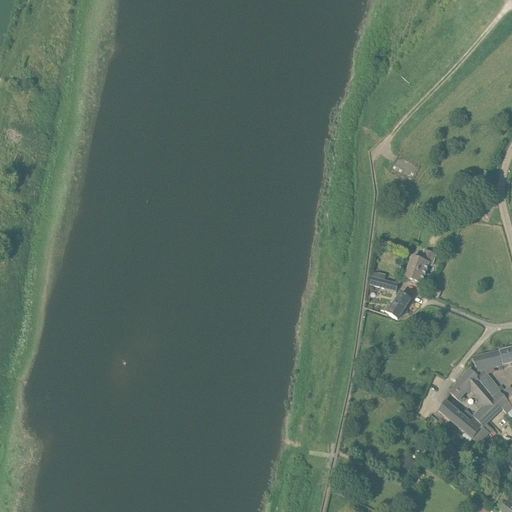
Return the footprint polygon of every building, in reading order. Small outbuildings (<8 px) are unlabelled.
[(421,262),(412,259),(405,279),(421,285),(428,265),(431,266),(435,255),(424,252),(421,262)] [(396,292),(397,285),(371,278),(369,285),(396,292)] [(399,291),(387,311),(397,317),(410,297),(399,291)] [(471,371),(502,410),(511,422),(511,388),(511,389),(509,387),(503,391),(501,387),(498,389),(488,376),(495,374),(494,369),(511,364),(511,349),(472,360),(477,368),(471,371)] [(484,428),(502,410),(471,371),(450,395),(461,403),(464,400),(462,398),(465,395),(467,396),(469,394),(478,404),(476,405),(476,407),(479,411),(473,417),(474,418),(484,428)] [(483,429),(484,428),(474,418),(472,419),(464,413),(460,416),(445,403),(438,412),(465,433),(460,440),(468,446),(472,440),(480,445),(490,434),(483,429)] [(476,511),(488,511),(476,503),(473,509),(476,511)] [(511,511),(511,505),(507,503),(500,511),(511,511)]
